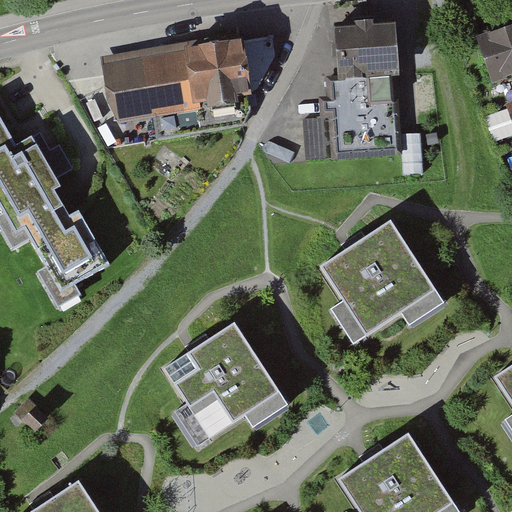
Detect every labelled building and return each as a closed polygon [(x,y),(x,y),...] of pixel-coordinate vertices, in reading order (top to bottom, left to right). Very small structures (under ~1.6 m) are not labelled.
[(511,24),(498,29),(493,16),(472,23),(491,76),(509,70),(511,77),(511,76),(511,24)] [(307,161),(402,154),(392,17),(334,22),(338,75),(328,76),(331,116),(304,118),(307,161)] [(239,93),(254,91),(278,47),(273,29),(245,34),(243,26),(207,32),(208,41),(189,44),(187,36),(104,50),(109,100),(122,118),(241,103),(239,93)] [(113,270),(81,216),(70,222),(54,195),(60,192),(54,181),(73,170),(60,148),(52,152),(41,134),(18,147),(0,116),(0,203),(6,213),(0,216),(0,228),(15,253),(30,244),(42,266),(33,271),(58,314),(86,298),(81,289),(113,270)] [(335,303),(355,334),(405,303),(412,315),(449,292),(400,211),(326,256),(350,295),(335,303)] [(179,407),(198,438),(249,407),(256,418),(293,396),(243,315),(170,360),(194,398),(179,407)] [(511,416),(504,421),(511,434),(511,363),(495,374),(511,402),(511,416)] [(360,511),(456,511),(462,508),(413,427),(339,472),(363,511),(360,511)] [(101,511),(81,478),(24,511),(101,511)]
